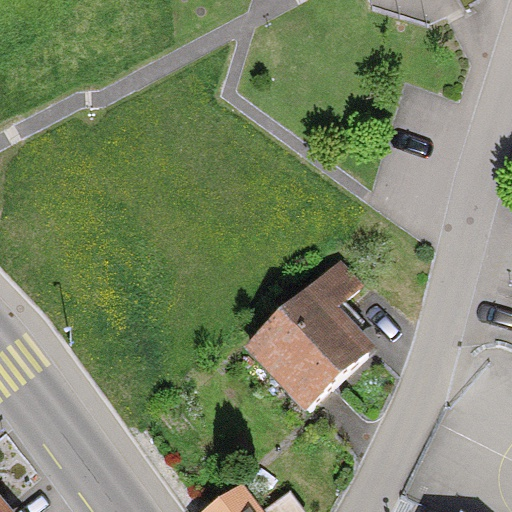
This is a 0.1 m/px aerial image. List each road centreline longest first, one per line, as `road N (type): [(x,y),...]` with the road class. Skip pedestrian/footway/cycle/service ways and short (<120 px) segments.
road 1 (residential): [(468,232),(423,386),(366,511)]
road 2 (secondary): [(0,354),(116,511)]
road 3 (residential): [(511,78),(468,232)]
